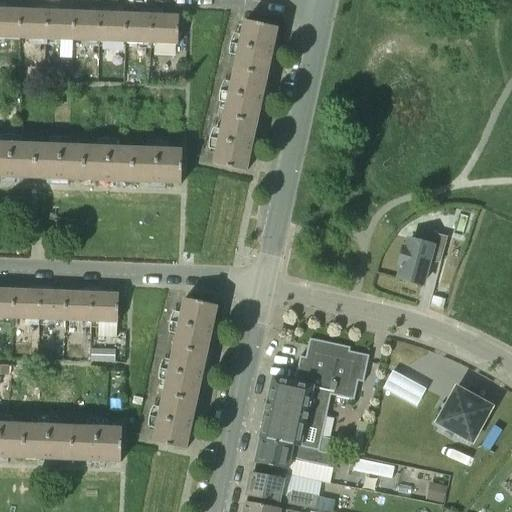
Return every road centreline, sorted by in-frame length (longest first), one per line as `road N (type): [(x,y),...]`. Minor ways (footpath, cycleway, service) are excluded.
road 1 (tertiary): [(262,286),(325,1)]
road 2 (residential): [(262,286),(204,273),(0,264)]
road 3 (residential): [(262,286),(411,322),(511,366)]
road 4 (tertiary): [(213,511),(262,286)]
